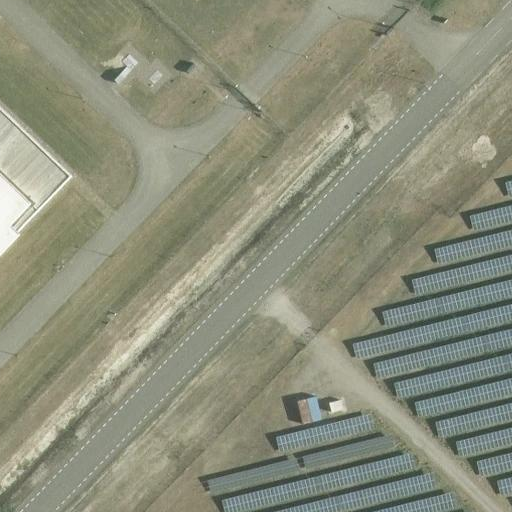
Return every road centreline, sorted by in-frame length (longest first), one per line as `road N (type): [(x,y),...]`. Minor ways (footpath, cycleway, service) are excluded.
road 1 (unclassified): [(511,21),(37,511)]
road 2 (track): [(257,285),(493,511)]
